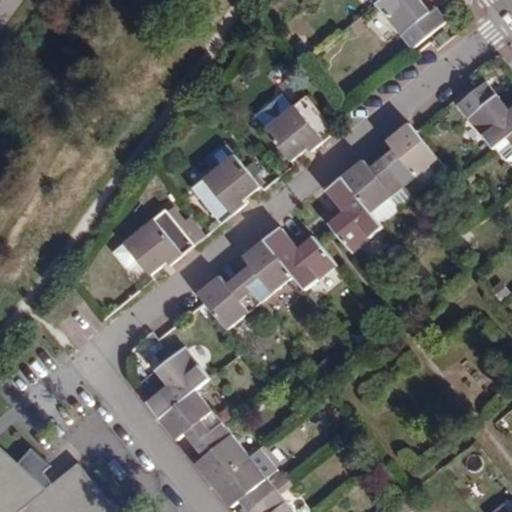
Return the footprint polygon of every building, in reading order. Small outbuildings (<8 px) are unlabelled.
[(384,0),(377,6),(413,50),(447,22),(436,9),(430,14),(417,0),(384,0)] [(477,93),(467,81),(461,85),(472,97),(477,93)] [(267,131),(294,165),(304,156),(300,151),(307,145),(311,150),(313,152),(338,132),(310,96),(284,117),(276,114),(269,119),(271,128),(267,131)] [(508,142),(511,138),(511,112),(510,114),(497,98),(469,121),(495,153),(497,150),(508,142)] [(392,170),(410,193),(446,164),(413,125),(392,142),(400,151),(407,159),(392,170)] [(511,146),(508,142),(497,150),(508,163),(511,164),(511,146)] [(304,156),(311,150),(307,145),(300,151),(304,156)] [(386,163),(392,170),(407,159),(400,151),(386,163)] [(245,207),(243,205),(239,200),(246,194),(250,200),(260,192),(233,157),(231,159),(223,156),(214,162),(215,171),(190,191),(219,229),(245,207)] [(392,207),(410,193),(392,170),(381,178),(375,172),(367,162),(344,181),(376,220),(392,207)] [(381,178),(392,170),(386,163),(375,172),(381,178)] [(382,228),(376,220),(344,181),(328,194),(341,209),(341,208),(348,203),(354,211),(348,216),(347,217),(346,215),(331,227),(356,257),(386,232),(382,228)] [(239,200),(243,205),(250,200),(246,194),(239,200)] [(341,209),(346,215),(347,217),(348,216),(354,211),(348,203),(341,208),(341,209)] [(401,211),(395,205),(392,207),(376,220),(382,228),(387,228),(399,218),(401,211)] [(134,264),(149,282),(161,272),(156,267),(163,263),(167,267),(168,269),(193,250),(164,214),(121,248),(123,251),(121,259),(126,264),(134,264)] [(263,247),(294,285),(305,298),(337,271),(312,241),(296,254),(297,255),(292,260),(287,254),(292,249),(279,234),(263,247)] [(247,285),(265,307),(279,323),(285,317),(272,302),(294,285),(263,247),(250,257),(258,266),(263,272),(247,285)] [(296,254),(292,249),(287,254),(292,260),(297,255),(296,254)] [(161,272),(167,267),(163,263),(156,267),(161,272)] [(242,278),(247,285),(263,272),(258,266),(242,278)] [(232,334),(265,307),(247,285),(238,292),(232,286),(225,277),(201,296),(232,334)] [(238,292),(247,285),(242,278),(232,286),(238,292)] [(73,345),(89,332),(74,314),(58,326),(73,345)] [(162,422),(199,391),(213,380),(189,348),(161,370),(174,386),(179,391),(171,397),(166,392),(149,406),(162,422)] [(171,397),(179,391),(174,386),(166,392),(171,397)] [(205,444),(227,426),(199,391),(162,422),(180,443),(188,437),(195,431),(205,444)] [(216,489),(253,459),(227,426),(205,444),(216,457),(209,462),(200,469),(216,489)] [(198,449),(205,444),(195,431),(188,437),(198,449)] [(33,483),(38,477),(0,439),(0,511),(27,511),(31,509),(32,511),(120,511),(81,462),(48,488),(42,493),(33,483)] [(216,457),(205,444),(198,449),(209,462),(216,457)] [(259,511),(281,493),(275,485),(253,459),(216,489),(234,510),(242,504),(249,498),(259,511)] [(275,485),(281,493),(295,482),(288,473),(275,485)] [(33,483),(42,493),(48,488),(38,477),(33,483)] [(297,511),(281,493),(259,511),(260,511),(297,511)] [(242,504),(249,511),(257,511),(259,511),(249,498),(242,504)]
